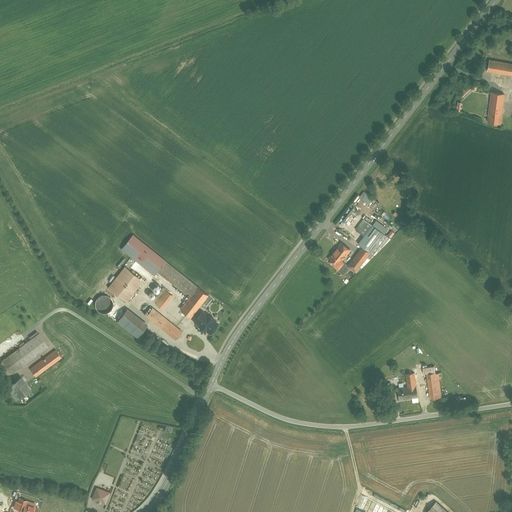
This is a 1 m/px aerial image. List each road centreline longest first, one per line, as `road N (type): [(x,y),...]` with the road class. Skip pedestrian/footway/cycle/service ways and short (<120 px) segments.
road 1 (tertiary): [(496,0),(243,324),(210,385)]
road 2 (unclassified): [(511,404),(349,427),(279,417),(210,385)]
road 3 (tertiary): [(210,385),(146,511)]
